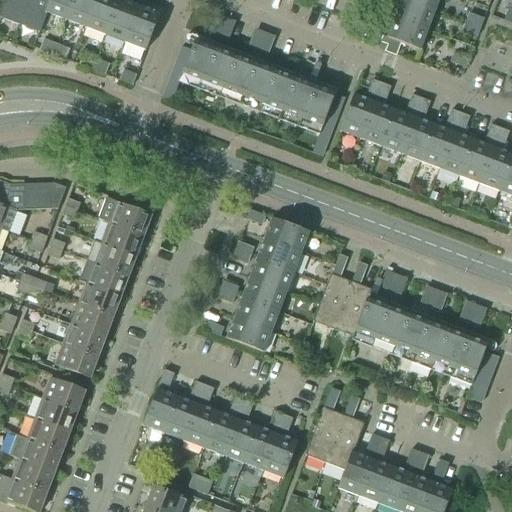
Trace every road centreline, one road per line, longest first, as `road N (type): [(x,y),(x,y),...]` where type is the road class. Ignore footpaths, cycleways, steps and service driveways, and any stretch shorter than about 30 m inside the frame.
road 1 (tertiary): [(224,167),(507,278)]
road 2 (residential): [(0,173),(33,168),(73,177),(201,226)]
road 3 (residential): [(511,113),(346,50)]
road 4 (residential): [(300,401),(155,347)]
road 5 (residential): [(128,132),(181,0)]
road 6 (tertiary): [(0,110),(79,113),(128,132)]
road 7 (residential): [(155,347),(201,226)]
